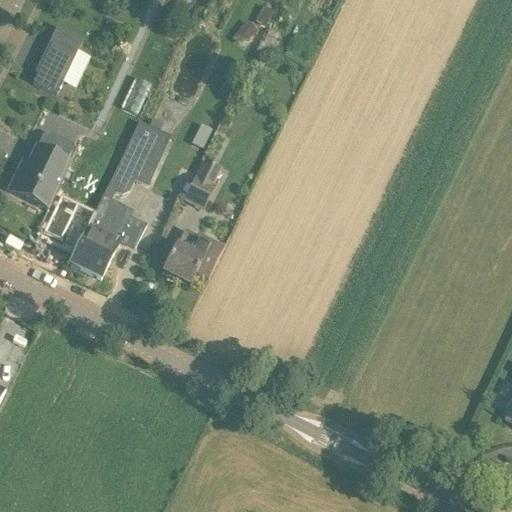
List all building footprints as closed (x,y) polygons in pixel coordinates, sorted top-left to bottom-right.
[(245,24),(236,37),(248,45),(257,33),(245,24)] [(269,51),(277,32),(264,26),(256,46),(269,51)] [(52,46),(33,86),(56,98),(76,57),(52,46)] [(125,154),(115,176),(159,196),(183,143),(155,130),(154,131),(140,125),(126,154),(125,154)] [(8,194),(48,213),(50,209),(56,212),(44,238),(78,254),(96,218),(62,201),(60,204),(54,201),(62,185),(60,184),(69,166),(68,165),(74,155),(71,148),(50,138),(44,140),(38,151),(37,150),(29,167),(23,164),(8,194)] [(199,174),(184,203),(203,213),(218,184),(199,174)] [(78,254),(71,268),(100,282),(118,246),(133,254),(145,230),(130,223),(133,215),(104,201),(96,218),(91,229),(78,254)] [(163,276),(189,289),(196,276),(208,282),(224,250),(197,237),(196,239),(184,233),(163,276)]
